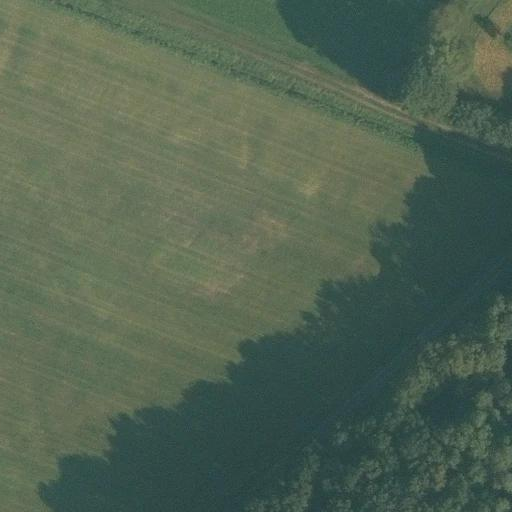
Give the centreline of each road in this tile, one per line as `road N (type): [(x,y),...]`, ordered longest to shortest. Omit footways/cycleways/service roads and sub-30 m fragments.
road 1 (track): [(511,155),(109,0)]
road 2 (track): [(220,511),(511,253)]
